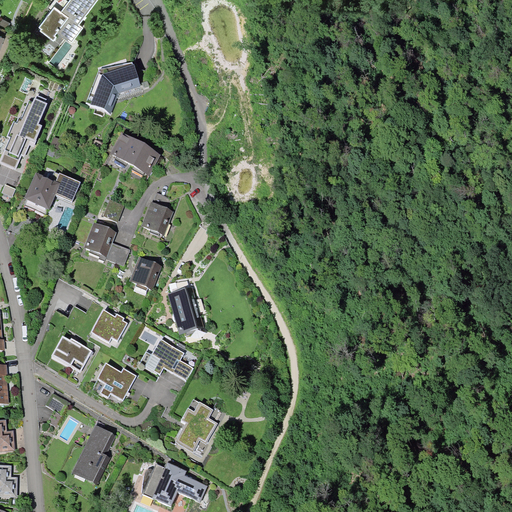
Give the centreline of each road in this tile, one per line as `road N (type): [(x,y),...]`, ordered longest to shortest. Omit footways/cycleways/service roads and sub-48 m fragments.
road 1 (track): [(229,242),(282,322),(294,357),(293,405),(249,511)]
road 2 (residential): [(152,0),(178,52),(196,157),(229,242)]
road 3 (residential): [(24,367),(122,421),(142,417),(161,383)]
road 4 (residential): [(37,511),(24,367)]
road 5 (residential): [(24,367),(0,248)]
